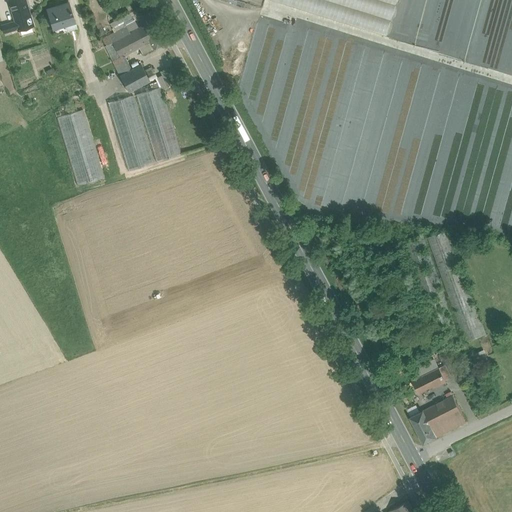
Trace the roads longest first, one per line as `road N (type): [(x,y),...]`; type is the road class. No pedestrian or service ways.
road 1 (primary): [(171,0),(412,457)]
road 2 (track): [(403,439),(77,511)]
